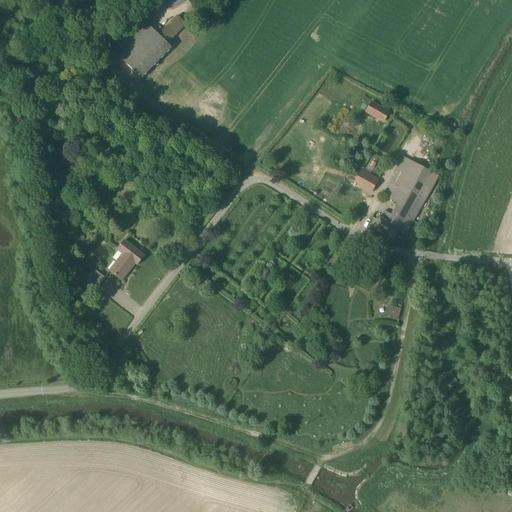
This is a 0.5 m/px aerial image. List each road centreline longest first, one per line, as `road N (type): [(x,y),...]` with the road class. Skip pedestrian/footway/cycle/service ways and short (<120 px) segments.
road 1 (unclassified): [(509,263),(374,245),(256,178),(242,185),(87,381),(0,394)]
road 2 (track): [(319,462),(346,456),(384,425),(412,253)]
